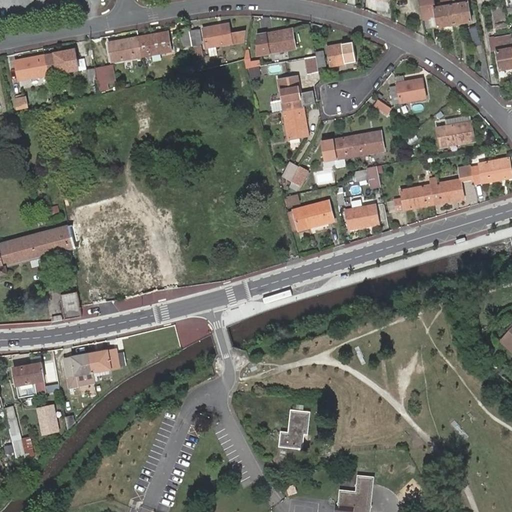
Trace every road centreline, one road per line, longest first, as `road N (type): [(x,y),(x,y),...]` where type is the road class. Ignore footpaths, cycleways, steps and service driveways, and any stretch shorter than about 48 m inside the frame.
road 1 (tertiary): [(511,209),(165,312),(0,340)]
road 2 (residential): [(403,40),(279,3),(214,2),(126,20)]
road 3 (residential): [(506,120),(458,74),(403,40)]
